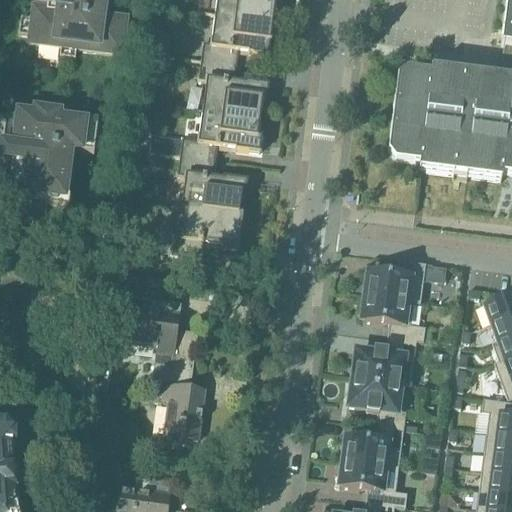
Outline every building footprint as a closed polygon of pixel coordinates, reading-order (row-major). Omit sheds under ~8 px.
[(20,20),(18,38),(30,39),(29,47),(60,51),(76,54),(120,59),(124,25),(107,23),(109,0),(35,0),(32,22),(20,20)] [(216,0),(214,18),(271,26),(274,9),(278,10),(279,0),(216,0)] [(397,81),(387,156),(394,165),(419,168),(418,174),(418,175),(419,175),(419,174),(422,174),(428,175),(497,184),(499,184),(499,185),(501,185),(502,179),(511,180),(511,0),(506,0),(507,0),(506,0),(505,1),(507,1),(502,34),(501,34),(501,35),(502,35),(500,46),(499,49),(506,50),(504,66),(511,67),(511,81),(511,82),(511,83),(433,73),(433,71),(431,71),(430,77),(406,74),(397,81)] [(203,47),(200,65),(235,70),(238,54),(248,56),(248,57),(267,60),(271,26),(214,18),(210,48),(203,47)] [(200,65),(198,84),(206,85),(202,114),(202,115),(259,122),(261,106),(265,106),(268,89),(244,86),(244,87),(233,86),(235,70),(200,65)] [(93,123),(53,117),(54,109),(39,107),(38,115),(6,111),(5,119),(0,118),(0,172),(6,173),(5,179),(0,177),(0,195),(3,196),(2,203),(64,211),(71,154),(89,157),(93,123)] [(151,141),(149,157),(163,159),(179,161),(214,166),(217,149),(235,152),(235,154),(258,157),(261,139),(256,139),(259,122),(202,115),(198,145),(181,143),(181,145),(151,141)] [(149,157),(147,170),(161,171),(163,159),(149,157)] [(179,162),(177,179),(184,180),(180,210),(242,218),(238,217),(240,201),(244,202),(246,184),(223,181),(223,182),(212,181),(214,166),(179,161),(179,162)] [(173,240),(170,260),(206,265),(208,247),(219,249),(218,250),(237,253),(242,218),(180,210),(180,211),(185,212),(181,241),(173,240)] [(363,300),(419,308),(425,269),(397,265),(395,279),(372,276),(367,275),(365,286),(363,286),(361,298),(364,298),(363,300)] [(57,292),(32,289),(30,306),(55,309),(57,292)] [(468,294),(467,302),(479,303),(480,295),(468,294)] [(482,310),(489,329),(511,320),(511,299),(510,300),(482,310)] [(419,309),(419,308),(363,300),(363,303),(361,302),(359,314),(361,314),(360,325),(388,329),(387,342),(416,346),(422,347),(424,332),(409,330),(412,308),(419,309)] [(128,313),(124,346),(156,351),(154,366),(192,370),(195,351),(197,337),(196,336),(195,342),(175,339),(179,309),(159,306),(141,304),(140,314),(128,313)] [(511,341),(511,320),(489,329),(495,346),(491,348),(491,349),(511,341)] [(470,336),(462,335),(461,347),(469,348),(470,336)] [(493,369),(511,361),(511,341),(491,349),(497,366),(493,368),(493,369)] [(416,346),(387,342),(385,355),(379,355),(374,355),(373,358),(356,355),(354,368),(352,368),(350,380),(353,380),(352,383),(410,390),(416,346)] [(467,359),(459,358),(457,370),(465,371),(467,359)] [(511,382),(511,361),(493,369),(500,387),(511,382)] [(149,401),(148,405),(167,408),(163,440),(197,444),(204,395),(184,392),(187,372),(192,373),(192,370),(154,366),(149,401)] [(455,386),(463,387),(465,375),(457,374),(455,386)] [(507,405),(511,403),(511,382),(500,387),(507,405)] [(409,392),(410,390),(352,383),(352,386),(350,386),(348,397),(350,398),(349,411),(366,413),(365,416),(371,417),(376,418),(375,432),(402,435),(405,417),(400,416),(400,415),(404,391),(409,392)] [(463,387),(455,386),(454,396),(462,397),(463,387)] [(461,401),(453,400),(452,412),(460,413),(461,401)] [(488,418),(485,438),(511,441),(511,407),(507,407),(483,404),(482,405),(481,417),(488,418)] [(0,511),(18,511),(18,508),(16,508),(15,496),(12,463),(7,464),(7,452),(15,452),(16,426),(0,429),(0,511)] [(402,435),(375,432),(373,445),(345,441),(343,452),(341,451),(339,463),(342,464),(341,466),(397,473),(402,435)] [(457,434),(449,433),(447,445),(455,446),(457,434)] [(511,460),(511,441),(485,438),(483,457),(511,460)] [(480,476),(511,480),(511,460),(483,457),(480,476)] [(444,471),(452,472),(453,460),(446,459),(444,471)] [(422,461),(420,476),(435,479),(437,463),(422,461)] [(394,497),(397,473),(341,466),(341,468),(339,468),(337,480),(339,480),(338,491),(366,494),(366,497),(364,508),(390,511),(404,511),(406,498),(394,497)] [(450,484),(452,472),(444,471),(442,483),(450,484)] [(511,499),(511,480),(480,476),(478,495),(511,499)] [(166,511),(170,487),(149,484),(147,497),(119,494),(116,511),(166,511)] [(475,511),(511,511),(511,499),(478,495),(475,511)] [(439,509),(447,510),(448,498),(440,497),(439,509)]
